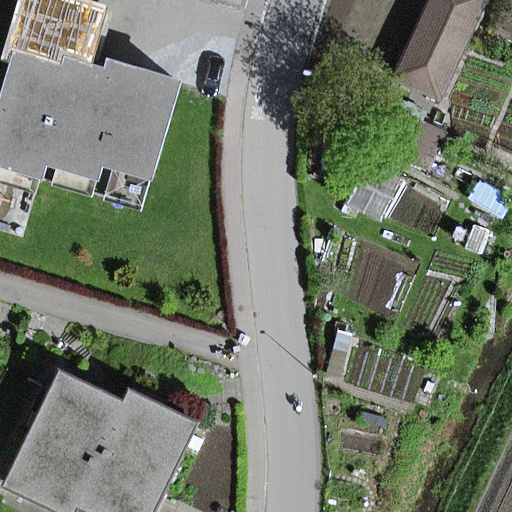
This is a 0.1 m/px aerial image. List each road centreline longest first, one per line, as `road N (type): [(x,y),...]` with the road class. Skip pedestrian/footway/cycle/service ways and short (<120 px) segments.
road 1 (residential): [(289,0),(268,143),(284,369)]
road 2 (residential): [(284,369),(0,285)]
road 3 (residential): [(284,369),(290,511)]
